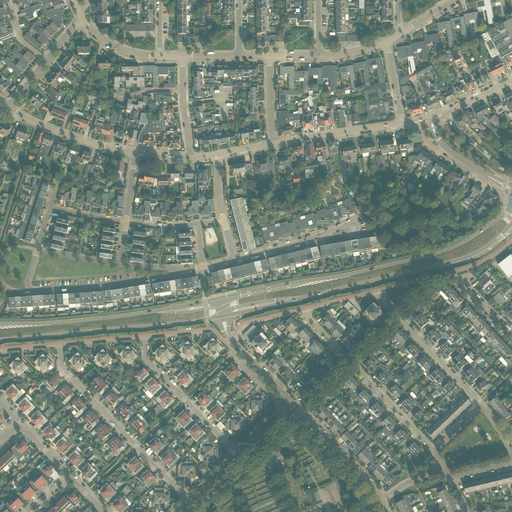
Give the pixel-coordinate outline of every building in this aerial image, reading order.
[(19,0),(17,1),(18,5),(22,3),(24,10),(30,8),(29,5),(31,1),(33,0),(19,0)] [(45,5),(40,7),(41,9),(43,14),(47,17),(63,11),(64,11),(62,5),(63,4),(63,3),(61,0),(58,0),(52,2),(52,3),(51,3),(52,6),(53,6),(54,9),(47,11),(45,5)] [(491,6),(490,0),(486,0),(482,1),(483,2),(477,3),(476,2),(476,3),(478,10),(482,9),(482,7),(487,7),(487,10),(486,10),(488,25),(494,24),(491,6)] [(504,0),(490,0),(491,6),(496,5),(495,3),(500,2),(501,6),(500,6),(502,17),(507,16),(504,0)] [(30,8),(24,10),(21,11),(22,15),(26,14),(28,20),(34,18),(33,15),(35,11),(41,9),(40,7),(39,4),(37,5),(30,8)] [(62,22),(63,11),(47,17),(52,22),(48,27),(55,32),(56,33),(59,29),(59,30),(60,29),(59,28),(63,23),(62,22)] [(475,32),(481,31),(478,12),(470,14),(470,15),(464,16),(464,15),(465,23),(470,22),(469,20),(474,20),(475,23),(474,23),(475,32)] [(296,15),(286,15),(286,18),(299,18),(299,20),(299,21),(299,25),(309,25),(309,21),(312,21),(312,15),(303,15),(302,15),(299,15),(296,15)] [(465,23),(464,15),(464,17),(456,18),(457,20),(451,21),(450,19),(452,28),(456,27),(456,25),(461,24),(461,28),(460,28),(462,39),(468,38),(465,23)] [(232,16),(223,16),(223,25),(230,25),(230,22),(232,22),(232,16)] [(511,18),(487,32),(500,54),(502,58),(511,52),(511,18)] [(452,28),(450,19),(450,21),(443,23),(443,24),(437,25),(437,24),(438,32),(443,31),(443,29),(447,29),(448,32),(447,32),(449,46),(455,45),(452,28)] [(55,32),(48,27),(47,26),(43,31),(37,27),(38,26),(36,24),(38,23),(36,21),(35,23),(31,28),(40,35),(47,41),(51,36),(52,37),(53,36),(52,36),(55,32)] [(5,23),(0,24),(0,26),(1,28),(0,29),(0,36),(13,32),(11,28),(8,29),(5,23)] [(14,35),(13,32),(0,36),(0,41),(2,41),(6,43),(7,46),(13,44),(11,37),(14,35)] [(30,36),(31,35),(27,32),(23,37),(40,50),(43,45),(45,46),(45,45),(48,41),(47,41),(40,35),(36,40),(30,36)] [(487,32),(480,35),(492,58),(499,74),(505,71),(501,64),(498,65),(494,57),(500,54),(487,32)] [(435,54),(441,53),(438,34),(430,35),(431,37),(425,38),(424,36),(424,37),(426,45),(430,44),(430,42),(435,41),(435,45),(434,45),(435,54)] [(426,45),(424,37),(425,42),(417,43),(418,44),(412,45),(412,44),(411,44),(413,52),(417,51),(417,50),(422,49),(423,52),(421,53),(423,61),(428,60),(426,45)] [(90,42),(84,42),(84,43),(78,43),(78,53),(90,53),(90,42)] [(401,48),(398,48),(399,57),(404,56),(404,58),(408,57),(410,68),(409,68),(410,74),(410,75),(414,73),(416,72),(415,67),(413,52),(411,44),(412,46),(404,47),(404,49),(401,49),(401,48)] [(35,57),(28,51),(23,56),(18,52),(19,51),(15,48),(11,53),(20,61),(20,60),(27,66),(31,61),(32,62),(33,61),(32,61),(35,57)] [(459,48),(450,53),(451,56),(454,62),(463,57),(459,48)] [(63,59),(71,65),(73,62),(75,64),(77,61),(68,54),(63,59)] [(20,60),(20,61),(16,65),(10,61),(11,60),(7,57),(5,59),(4,58),(2,59),(4,62),(8,66),(12,69),(20,75),(23,70),(25,71),(25,70),(28,66),(27,66),(20,60)] [(366,60),(368,69),(372,68),(372,66),(377,65),(377,68),(376,69),(379,83),(384,83),(380,58),(372,59),(372,61),(367,62),(366,60)] [(481,63),(477,65),(486,83),(488,82),(489,82),(490,82),(490,81),(491,81),(485,69),(484,67),(487,66),(483,58),(480,59),(481,63)] [(499,74),(492,58),(489,60),(493,68),(490,69),(493,77),(499,74)] [(71,65),(63,59),(59,65),(68,72),(70,69),(68,68),(71,65)] [(99,60),(99,69),(110,69),(111,60),(104,60),(99,60)] [(371,86),(368,69),(366,60),(366,62),(359,63),(359,65),(353,66),(353,64),(354,73),(359,72),(358,70),(363,69),(364,72),(363,73),(365,87),(371,86)] [(430,63),(420,69),(423,74),(433,68),(430,63)] [(138,64),(121,64),(121,71),(132,71),(132,77),(141,78),(141,67),(138,67),(138,64)] [(339,68),(340,76),(341,79),(349,77),(351,89),(357,88),(354,73),(353,64),(352,64),(353,66),(345,67),(345,69),(340,70),(339,68)] [(144,67),(141,67),(141,78),(144,78),(144,72),(153,72),(153,88),(159,88),(159,73),(158,73),(158,68),(156,68),(156,66),(144,66),(144,67)] [(224,74),(224,66),(217,66),(217,70),(214,70),(214,76),(217,76),(217,74),(224,74)] [(255,69),(255,68),(253,68),(253,66),(249,66),(249,77),(249,79),(253,79),(253,81),(257,81),(257,69),(255,69)] [(336,91),(336,85),(336,66),(328,67),(328,68),(322,68),(322,67),(322,77),(330,77),(331,85),(330,85),(330,92),(336,91)] [(158,67),(158,68),(158,73),(159,73),(168,73),(168,84),(164,84),(164,88),(175,88),(175,67),(158,67)] [(295,89),(294,80),(294,74),(294,67),(286,67),(286,69),(280,69),(280,67),(280,76),(285,76),(285,74),(290,74),(290,77),(289,77),(289,89),(295,89)] [(308,69),(308,77),(313,77),(313,75),(318,75),(318,79),(317,79),(317,87),(322,87),(322,77),(322,67),(322,69),(314,69),(314,70),(308,71),(308,69)] [(454,68),(451,69),(455,77),(463,95),(468,92),(464,85),(462,86),(454,68)] [(471,69),(469,70),(469,71),(470,71),(475,82),(476,82),(479,87),(481,86),(482,86),(483,85),(484,84),(480,76),(477,78),(475,73),(473,68),(471,69)] [(53,71),(50,75),(57,80),(60,77),(63,80),(65,77),(55,69),(53,71)] [(308,77),(308,69),(308,73),(300,73),(300,74),(294,74),(294,80),(299,80),(299,78),(304,78),(304,82),(302,82),(303,91),(308,91),(308,77)] [(420,69),(416,72),(414,73),(417,77),(423,87),(428,95),(435,108),(441,105),(437,97),(436,96),(432,97),(431,94),(432,94),(421,75),(423,74),(420,69)] [(463,71),(459,73),(462,78),(463,80),(466,84),(466,86),(467,86),(469,91),(470,90),(471,89),(472,90),(473,90),(475,89),(475,88),(472,81),(470,82),(467,76),(466,76),(465,73),(463,71)] [(407,72),(398,74),(400,81),(407,77),(408,76),(410,75),(410,74),(407,75),(407,72)] [(414,73),(410,75),(408,76),(410,80),(410,81),(417,77),(414,73)] [(57,80),(50,75),(48,78),(46,80),(54,87),(57,84),(55,83),(57,80)] [(408,76),(407,77),(400,81),(401,87),(406,86),(405,84),(406,82),(410,80),(408,76)] [(126,82),(126,77),(114,77),(113,98),(117,98),(117,94),(124,94),(124,88),(120,88),(120,83),(119,83),(119,82),(126,82)] [(126,77),(126,82),(126,88),(132,88),(132,83),(136,83),(136,88),(141,88),(141,82),(145,82),(144,78),(141,78),(132,77),(126,77)] [(455,77),(452,78),(455,85),(453,86),(459,97),(463,95),(455,77)] [(16,87),(7,79),(0,86),(0,89),(3,92),(6,88),(8,90),(9,90),(11,92),(16,87)] [(443,83),(438,85),(441,90),(440,91),(446,103),(451,100),(445,88),(445,87),(443,83)] [(366,87),(363,88),(364,93),(367,93),(376,91),(375,90),(377,90),(379,89),(380,94),(378,95),(379,99),(386,98),(385,92),(386,92),(385,84),(366,87)] [(447,85),(445,87),(445,88),(451,100),(457,98),(453,90),(450,92),(447,85)] [(428,95),(423,87),(422,88),(426,96),(429,102),(425,104),(428,111),(435,108),(428,95)] [(54,94),(48,90),(47,89),(45,92),(52,98),(54,94)] [(200,91),(192,91),(192,95),(193,95),(194,95),(194,98),(195,98),(195,101),(202,100),(204,99),(204,91),(200,91)] [(289,96),(301,96),(301,91),(279,91),(279,99),(281,99),(281,105),(279,105),(288,105),(288,100),(286,100),(285,95),(289,95),(289,96)] [(39,107),(45,100),(36,93),(30,101),(32,103),(35,106),(36,105),(39,107)] [(171,93),(155,93),(155,102),(163,102),(163,107),(168,107),(168,102),(171,102),(171,93)] [(54,94),(52,98),(50,102),(55,105),(59,97),(54,94)] [(99,97),(89,94),(88,97),(96,99),(95,103),(97,103),(99,97)] [(368,101),(365,102),(366,107),(369,107),(377,105),(378,105),(379,109),(378,109),(380,118),(387,116),(386,112),(390,112),(390,111),(388,112),(387,106),(389,106),(387,98),(386,98),(379,99),(368,101)] [(126,107),(126,110),(131,111),(141,113),(143,105),(147,106),(147,105),(147,102),(143,102),(139,101),(138,105),(133,105),(131,105),(132,100),(128,99),(127,105),(126,107)] [(413,99),(407,101),(411,116),(418,114),(413,99)] [(416,99),(413,99),(418,114),(424,113),(422,105),(418,106),(416,99)] [(509,115),(510,118),(511,117),(511,113),(509,111),(507,109),(506,106),(503,107),(500,101),(493,105),(498,114),(499,115),(502,113),(501,112),(505,111),(506,115),(507,116),(509,115)] [(103,127),(101,133),(108,136),(109,135),(113,136),(115,126),(116,122),(118,114),(117,114),(116,114),(118,105),(114,104),(111,113),(113,114),(113,115),(111,116),(110,120),(111,122),(110,124),(104,123),(103,127)] [(195,114),(203,113),(202,107),(203,107),(203,104),(199,105),(200,107),(194,108),(195,114)] [(57,118),(60,112),(61,108),(54,105),(50,115),(57,118)] [(138,143),(138,144),(138,143),(142,144),(144,132),(146,133),(147,128),(147,124),(146,120),(145,115),(148,114),(147,110),(148,110),(148,106),(147,106),(143,105),(141,113),(139,123),(139,124),(144,124),(143,128),(142,129),(141,130),(141,131),(140,133),(140,134),(139,135),(139,136),(139,137),(138,139),(138,140),(138,141),(138,143)] [(327,118),(326,108),(326,106),(322,107),(325,126),(331,125),(329,117),(327,118)] [(489,113),(486,106),(480,108),(483,116),(489,121),(492,124),(493,124),(495,127),(501,121),(495,115),(492,118),(489,116),(487,114),(489,113)] [(62,107),(61,108),(60,112),(57,118),(58,118),(58,119),(60,120),(61,119),(64,121),(67,115),(66,114),(68,110),(62,107)] [(258,113),(258,107),(250,107),(250,114),(253,114),(253,117),(259,117),(259,113),(258,113)] [(342,110),(341,107),(334,108),(336,123),(343,122),(342,114),(343,114),(342,110)] [(480,108),(474,111),(478,118),(481,117),(485,120),(484,121),(487,123),(490,126),(492,124),(489,121),(483,116),(480,108)] [(130,115),(129,121),(136,122),(139,123),(141,113),(131,111),(130,115)] [(278,120),(285,118),(293,116),(293,114),(288,114),(288,111),(278,112),(278,120)] [(308,111),(305,111),(306,115),(308,128),(310,128),(311,129),(312,128),(313,128),(313,127),(313,125),(316,125),(314,118),(314,117),(313,117),(313,118),(312,118),(312,119),(310,120),(309,119),(310,119),(308,111)] [(476,119),(473,112),(467,115),(472,126),(475,124),(473,121),(476,119)] [(83,116),(76,114),(74,117),(72,124),(76,125),(75,125),(76,126),(78,127),(78,126),(79,126),(81,120),(83,116)] [(95,114),(93,119),(92,125),(92,124),(96,125),(94,131),(98,132),(97,134),(100,134),(101,133),(103,127),(104,123),(97,121),(99,115),(95,114)] [(159,121),(149,121),(150,123),(151,127),(152,134),(160,133),(162,133),(161,140),(158,140),(157,144),(158,144),(158,148),(165,149),(166,141),(165,141),(166,133),(166,131),(164,120),(164,114),(160,115),(160,120),(159,121)] [(293,116),(285,118),(288,134),(294,133),(293,127),(290,127),(289,122),(300,120),(299,114),(293,116)] [(87,117),(83,116),(81,120),(79,126),(80,126),(79,127),(80,128),(82,128),(82,127),(86,129),(88,122),(89,120),(86,119),(87,117)] [(467,124),(463,116),(459,119),(465,131),(467,130),(465,125),(467,124)] [(288,134),(285,118),(278,120),(279,124),(282,124),(283,129),(280,129),(281,135),(288,134)] [(465,131),(459,119),(454,121),(456,124),(454,124),(458,131),(459,131),(460,131),(461,130),(462,133),(465,132),(465,131)] [(132,127),(129,139),(130,139),(130,140),(132,140),(135,140),(138,127),(139,127),(139,124),(139,123),(136,122),(135,126),(134,126),(132,127)] [(142,144),(142,145),(149,147),(151,139),(147,138),(148,133),(152,134),(151,127),(150,123),(147,124),(147,128),(146,133),(144,132),(142,144)] [(483,130),(482,130),(486,134),(489,131),(481,123),(479,126),(483,130)] [(0,128),(0,134),(7,137),(11,127),(2,124),(1,128),(0,128)] [(118,125),(116,136),(123,138),(125,131),(125,127),(121,126),(118,125)] [(23,142),(27,143),(30,136),(26,134),(28,131),(19,128),(16,136),(15,139),(23,142)] [(248,137),(247,129),(244,129),(244,131),(240,132),(238,132),(239,136),(241,136),(242,140),(246,139),(245,137),(248,137)] [(166,133),(165,141),(166,141),(167,141),(167,148),(168,148),(169,149),(170,149),(170,148),(171,148),(174,148),(174,134),(173,132),(173,131),(166,131),(166,133)] [(177,131),(173,131),(173,132),(174,134),(174,148),(176,148),(176,149),(179,149),(179,148),(180,148),(180,141),(180,140),(182,140),(182,141),(183,141),(182,136),(181,136),(182,136),(177,136),(177,131)] [(230,133),(228,134),(229,142),(231,141),(231,143),(235,142),(234,137),(237,136),(236,132),(234,133),(234,135),(230,135),(230,133)] [(36,136),(34,143),(33,144),(39,147),(44,135),(39,133),(37,136),(36,136)] [(46,159),(47,157),(54,138),(45,135),(37,156),(46,159)] [(210,144),(209,136),(206,137),(206,136),(205,135),(202,135),(202,136),(198,137),(199,144),(203,144),(204,147),(208,146),(208,145),(210,144)] [(502,140),(501,142),(505,146),(509,142),(504,137),(501,139),(502,140)] [(9,140),(5,151),(9,152),(13,141),(9,140)] [(394,152),(394,149),(393,141),(386,142),(387,150),(388,153),(394,152)] [(406,149),(405,141),(399,142),(400,154),(407,153),(407,149),(406,149)] [(58,143),(56,151),(55,153),(59,154),(62,155),(60,160),(61,160),(59,164),(62,165),(66,153),(63,152),(65,145),(58,143)] [(320,143),(315,144),(317,153),(318,161),(322,160),(322,159),(327,158),(324,144),(320,144),(320,143)] [(307,149),(305,150),(305,155),(305,163),(305,165),(305,171),(305,179),(309,178),(309,175),(312,174),(312,173),(314,173),(313,169),(314,169),(315,169),(314,164),(313,164),(312,157),(314,156),(313,152),(312,144),(306,145),(307,149)] [(374,144),(367,145),(369,156),(376,155),(374,144)] [(69,154),(66,153),(62,165),(65,166),(68,158),(74,160),(76,156),(78,150),(71,147),(69,154)] [(299,162),(296,147),(290,148),(292,157),(295,156),(296,164),(299,164),(299,162)] [(349,148),(350,159),(357,158),(355,147),(349,148)] [(350,159),(349,148),(342,149),(343,156),(347,156),(347,160),(350,159)] [(409,165),(408,166),(409,166),(411,167),(415,161),(420,165),(421,164),(427,155),(421,151),(420,153),(417,152),(414,156),(409,165)] [(79,158),(78,160),(77,162),(83,164),(85,160),(89,161),(91,154),(90,154),(90,153),(88,152),(87,152),(87,153),(84,152),(82,158),(79,158)] [(106,163),(108,157),(100,155),(99,157),(97,156),(95,162),(94,165),(97,166),(98,165),(105,168),(106,163)] [(427,155),(421,164),(423,165),(426,167),(428,165),(429,162),(431,160),(432,158),(427,155)] [(287,158),(279,159),(281,170),(284,170),(284,173),(292,172),(290,161),(287,161),(287,158)] [(494,158),(490,162),(498,168),(501,165),(494,158)] [(264,159),(265,161),(257,162),(257,167),(255,167),(256,173),(259,173),(259,170),(269,168),(269,172),(274,171),(273,161),(268,161),(268,159),(264,159)] [(126,177),(128,166),(124,166),(124,163),(116,161),(115,168),(114,169),(115,171),(121,172),(122,177),(122,178),(123,178),(123,179),(124,179),(125,179),(125,178),(126,178),(126,177)] [(429,169),(425,174),(428,176),(431,171),(436,175),(443,165),(437,161),(432,170),(429,169)] [(45,162),(42,172),(40,172),(39,175),(44,177),(48,163),(45,162)] [(245,164),(238,165),(240,173),(246,172),(247,181),(251,180),(250,170),(246,171),(245,164)] [(240,173),(238,165),(231,166),(233,174),(234,174),(234,176),(237,175),(237,174),(240,173)] [(435,177),(437,179),(441,173),(444,175),(448,169),(449,168),(446,166),(445,166),(445,167),(443,165),(436,175),(435,177)] [(170,171),(171,182),(174,182),(174,178),(179,178),(178,171),(170,171)] [(192,171),(185,171),(185,178),(185,184),(188,184),(188,183),(191,183),(195,183),(195,182),(195,174),(192,174),(192,171)] [(206,171),(199,171),(199,186),(209,186),(209,182),(207,182),(206,171)] [(457,173),(453,180),(454,181),(452,183),(460,188),(463,182),(462,181),(465,178),(457,173)] [(153,186),(153,182),(154,176),(144,174),(144,178),(139,177),(138,181),(144,182),(143,184),(153,186)] [(440,180),(436,186),(437,187),(439,188),(445,178),(443,177),(442,176),(440,180)] [(31,185),(32,185),(31,188),(34,188),(46,192),(49,184),(46,183),(47,180),(37,178),(34,178),(31,185)] [(168,185),(168,178),(158,179),(158,185),(163,185),(163,194),(168,194),(168,190),(168,185)] [(475,184),(465,199),(471,203),(469,205),(473,207),(474,208),(475,207),(479,201),(481,198),(478,196),(482,189),(475,184)] [(34,188),(31,197),(43,201),(46,192),(34,188)] [(70,201),(68,208),(72,209),(78,189),(72,188),(71,192),(70,192),(69,192),(68,192),(67,193),(66,193),(66,194),(65,194),(65,195),(64,196),(61,195),(60,200),(68,202),(69,200),(70,201)] [(314,193),(313,193),(313,188),(306,188),(306,195),(312,195),(312,196),(314,197),(314,193)] [(86,204),(84,211),(89,212),(93,192),(87,191),(86,195),(85,195),(84,195),(83,196),(82,196),(81,197),(81,198),(80,198),(80,199),(80,200),(77,199),(76,204),(84,205),(85,204),(86,204)] [(118,192),(118,196),(117,201),(116,201),(115,201),(114,201),(113,202),(112,203),(112,204),(111,205),(108,205),(108,209),(116,211),(116,209),(118,209),(117,216),(121,217),(124,193),(118,192)] [(459,196),(454,192),(448,198),(453,202),(459,196)] [(0,213),(3,214),(8,198),(8,197),(8,196),(7,195),(6,194),(5,194),(4,195),(3,196),(3,197),(2,197),(0,197),(0,213)] [(102,207),(100,214),(105,215),(108,195),(102,194),(102,198),(101,198),(100,198),(99,198),(98,199),(97,200),(96,201),(96,202),(96,203),(93,202),(92,207),(100,208),(101,207),(102,207)] [(476,207),(471,215),(476,218),(482,209),(485,211),(488,207),(485,205),(487,203),(491,206),(496,198),(489,194),(479,209),(476,207)] [(43,201),(31,197),(28,205),(41,209),(43,201)] [(199,220),(197,201),(196,201),(195,198),(191,199),(191,202),(192,206),(191,206),(190,207),(189,207),(188,208),(188,209),(187,210),(187,211),(187,212),(184,213),(185,217),(193,216),(193,215),(194,215),(195,220),(199,220)] [(241,198),(230,200),(230,201),(232,209),(245,206),(243,198),(241,198)] [(211,213),(211,218),(216,218),(213,199),(211,200),(208,200),(207,200),(208,205),(207,205),(206,205),(205,206),(204,207),(204,208),(204,209),(203,209),(203,210),(204,210),(204,211),(200,211),(201,216),(210,215),(209,213),(211,213)] [(341,202),(342,204),(338,206),(337,204),(343,218),(342,216),(347,214),(347,216),(355,213),(349,199),(341,202)] [(144,220),(149,220),(150,202),(144,201),(144,206),(143,206),(142,206),(141,206),(141,207),(140,207),(139,208),(139,209),(139,210),(138,210),(138,211),(135,211),(135,215),(143,216),(144,214),(145,214),(144,220)] [(178,216),(178,221),(182,221),(181,202),(176,203),(176,207),(175,207),(174,208),(173,208),(172,209),(172,210),(171,210),(171,211),(171,212),(171,213),(168,213),(168,218),(177,217),(176,216),(178,216)] [(161,216),(161,221),(166,222),(166,203),(160,203),(160,207),(159,207),(158,208),(157,208),(156,209),(155,210),(155,211),(155,212),(155,213),(152,213),(151,217),(160,217),(160,216),(161,216)] [(325,209),(330,223),(329,221),(334,220),(335,221),(343,218),(337,204),(329,207),(330,209),(326,211),(325,209)] [(28,205),(26,213),(38,217),(41,209),(28,205)] [(245,206),(232,209),(234,218),(247,214),(245,206)] [(325,209),(317,212),(318,214),(313,216),(312,214),(317,228),(317,226),(321,224),(322,226),(330,223),(325,209)] [(26,213),(23,222),(35,226),(38,217),(26,213)] [(57,219),(56,222),(68,225),(69,222),(72,222),(74,217),(60,214),(60,215),(60,218),(61,218),(61,219),(57,219)] [(247,214),(234,218),(235,222),(236,226),(237,226),(249,223),(247,214)] [(317,228),(312,214),(304,216),(305,219),(301,220),(300,218),(304,232),(305,232),(304,231),(309,229),(309,231),(317,228)] [(300,218),(292,220),(293,223),(288,224),(287,222),(291,236),(292,236),(291,235),(296,233),(296,235),(304,232),(300,218)] [(23,222),(21,230),(33,234),(35,226),(23,222)] [(55,227),(54,231),(67,234),(68,225),(56,222),(56,223),(58,223),(58,226),(59,227),(59,228),(55,227)] [(287,222),(279,224),(280,226),(275,228),(275,225),(278,240),(278,238),(283,237),(283,239),(291,236),(287,222)] [(103,231),(115,233),(116,229),(112,229),(112,227),(114,228),(114,224),(115,224),(104,223),(103,231)] [(237,226),(236,226),(237,230),(238,234),(239,234),(251,231),(249,223),(237,226)] [(278,240),(275,225),(266,228),(267,230),(262,231),(265,244),(265,242),(270,240),(270,242),(278,240)] [(134,232),(133,236),(146,237),(147,232),(150,232),(150,229),(147,228),(136,227),(137,227),(136,231),(138,231),(138,232),(134,232)] [(179,238),(191,237),(191,233),(187,234),(187,232),(189,232),(188,229),(189,229),(178,229),(179,238)] [(33,234),(21,230),(18,238),(30,242),(33,234)] [(429,230),(422,236),(420,234),(418,237),(419,239),(417,240),(419,242),(431,232),(429,230)] [(67,234),(54,231),(57,232),(56,235),(57,235),(57,236),(53,236),(52,239),(65,242),(66,238),(69,239),(70,235),(67,234)] [(103,231),(102,240),(114,242),(115,238),(111,237),(111,236),(112,236),(113,233),(115,233),(103,231)] [(239,234),(238,234),(239,238),(240,243),(241,243),(253,240),(251,231),(239,234)] [(146,237),(133,236),(136,236),(135,239),(137,239),(136,241),(133,240),(132,244),(145,246),(146,237)] [(191,237),(179,238),(179,247),(192,246),(192,242),(188,242),(188,241),(189,241),(189,238),(191,237)] [(369,238),(371,250),(383,248),(377,240),(376,240),(375,237),(369,238)] [(371,250),(369,238),(363,240),(365,251),(371,250)] [(65,242),(52,239),(52,240),(55,240),(54,243),(55,244),(55,245),(51,244),(51,248),(63,251),(65,242)] [(102,240),(98,240),(98,245),(101,245),(100,249),(113,250),(113,246),(110,246),(110,245),(111,245),(112,242),(114,242),(102,240)] [(241,243),(240,243),(243,253),(249,251),(249,250),(256,248),(253,240),(241,243)] [(363,240),(357,241),(359,252),(365,251),(363,240)] [(359,252),(357,241),(351,242),(353,253),(359,252)] [(351,242),(345,243),(346,254),(353,253),(351,242)] [(346,254),(345,243),(338,244),(340,255),(346,254)] [(145,246),(132,244),(134,245),(134,248),(136,248),(135,249),(131,249),(131,253),(143,254),(144,251),(147,251),(148,246),(145,246)] [(340,255),(338,244),(332,245),(334,256),(340,255)] [(334,256),(332,245),(326,246),(328,257),(334,256)] [(192,246),(179,247),(180,255),(192,255),(192,251),(188,251),(188,250),(190,250),(189,246),(192,246)] [(328,257),(326,246),(320,247),(322,258),(328,257)] [(311,249),(313,260),(320,259),(317,247),(311,249)] [(113,250),(100,249),(99,257),(112,259),(112,255),(108,255),(109,253),(110,253),(111,250),(113,250)] [(313,260),(311,249),(305,251),(307,262),(313,260)] [(305,251),(299,252),(301,263),(307,262),(305,251)] [(299,252),(292,254),(295,265),(301,263),(299,252)] [(143,254),(131,253),(133,253),(133,256),(134,257),(134,258),(130,258),(130,262),(145,263),(147,255),(143,254)] [(292,254),(286,255),(289,266),(295,265),(292,254)] [(511,254),(498,265),(508,278),(511,274),(511,254)] [(192,255),(180,255),(176,256),(176,261),(180,260),(180,264),(193,263),(193,259),(189,260),(189,258),(190,258),(190,255),(192,255)] [(286,255),(280,257),(283,268),(289,266),(286,255)] [(280,257),(274,258),(277,269),(283,268),(280,257)] [(277,269),(274,258),(268,260),(271,271),(277,269)] [(260,262),(263,273),(269,271),(266,260),(260,262)] [(263,273),(260,262),(254,263),(257,274),(263,273)] [(254,263),(248,265),(251,276),(257,274),(254,263)] [(251,276),(248,265),(242,266),(245,277),(251,276)] [(245,277),(242,266),(236,268),(239,279),(245,277)] [(239,279),(236,268),(230,269),(232,281),(239,279)] [(230,269),(224,271),(226,282),(232,281),(230,269)] [(491,275),(487,270),(478,278),(481,281),(479,283),(484,288),(483,289),(487,294),(496,286),(488,278),(491,275)] [(224,271),(218,272),(220,284),(226,282),(224,271)] [(220,284),(218,272),(211,274),(212,277),(209,277),(211,286),(220,284)] [(192,278),(193,288),(199,287),(199,289),(202,288),(201,280),(198,280),(197,277),(192,278)] [(445,295),(452,288),(448,284),(443,289),(441,287),(437,291),(439,293),(441,291),(445,295)] [(501,287),(492,295),(494,297),(492,299),(495,302),(496,301),(500,306),(506,300),(503,297),(511,288),(508,284),(503,289),(501,287)] [(391,302),(414,296),(411,286),(388,292),(391,302)] [(456,292),(452,288),(445,295),(449,299),(456,292)] [(105,292),(105,291),(102,291),(102,293),(97,293),(97,306),(103,305),(103,299),(106,298),(105,292)] [(106,298),(103,299),(103,305),(103,306),(106,306),(106,304),(107,303),(112,302),(112,301),(111,291),(105,292),(106,298)] [(456,292),(449,299),(446,301),(450,305),(460,296),(456,292)] [(450,305),(450,306),(457,313),(461,308),(459,305),(461,303),(464,300),(460,296),(450,305)] [(15,308),(15,298),(9,299),(9,301),(8,302),(5,310),(10,310),(11,311),(15,311),(15,308)] [(379,320),(379,318),(384,314),(380,310),(377,310),(377,307),(373,303),(362,313),(366,317),(369,317),(369,320),(373,324),(377,320),(379,320)] [(461,308),(457,313),(459,316),(462,316),(465,313),(467,315),(473,310),(470,308),(468,306),(466,308),(464,306),(461,308)] [(424,312),(420,307),(415,312),(419,316),(414,321),(418,325),(425,317),(424,315),(424,312)] [(335,316),(331,312),(329,310),(324,314),(326,316),(321,321),(325,325),(332,318),(335,316)] [(475,312),(473,310),(467,315),(471,319),(477,313),(476,311),(475,312)] [(471,319),(468,322),(472,325),(480,318),(478,316),(479,315),(477,313),(471,319)] [(287,329),(294,322),(290,317),(286,322),(283,320),(279,324),(281,327),(283,325),(287,329)] [(428,319),(425,317),(418,325),(422,329),(427,324),(430,328),(435,324),(430,319),(428,319)] [(336,322),(332,318),(325,325),(329,329),(336,322)] [(482,320),(480,318),(472,325),(476,329),(478,327),(485,321),(483,319),(482,320)] [(486,322),(485,321),(478,327),(476,329),(480,333),(482,331),(487,326),(485,323),(486,322)] [(294,322),(287,329),(290,333),(289,334),(291,337),(295,332),(293,330),(294,329),(298,326),(294,322)] [(336,322),(329,329),(333,333),(340,326),(336,322)] [(435,324),(430,328),(428,330),(428,331),(429,330),(431,332),(427,335),(432,339),(440,331),(441,331),(437,327),(438,326),(435,323),(435,324)] [(344,335),(348,330),(346,328),(344,330),(340,326),(333,333),(337,337),(342,332),(344,335)] [(487,326),(482,331),(485,335),(492,329),(491,327),(490,328),(487,326)] [(295,332),(291,337),(293,339),(298,335),(302,339),(309,332),(305,328),(300,333),(298,330),(295,332)] [(492,329),(485,335),(483,337),(487,341),(489,339),(495,333),(493,331),(494,330),(492,329)] [(348,330),(344,335),(346,337),(341,341),(345,346),(353,337),(352,339),(348,335),(351,333),(348,330)] [(393,339),(394,338),(397,341),(404,334),(402,332),(401,332),(400,330),(396,333),(394,331),(395,331),(390,336),(393,339)] [(443,334),(440,331),(432,339),(436,344),(439,340),(441,343),(447,337),(449,336),(446,332),(444,332),(443,334)] [(309,332),(302,339),(305,343),(303,345),(305,347),(310,343),(308,341),(308,340),(312,336),(309,332)] [(254,348),(254,350),(257,350),(261,354),(271,344),(261,333),(250,343),(254,348)] [(497,336),(495,333),(489,339),(493,343),(500,336),(498,335),(497,336)] [(406,336),(404,334),(397,341),(395,343),(397,346),(397,347),(400,350),(399,351),(407,344),(405,342),(408,339),(406,337),(406,336)] [(493,343),(490,345),(494,349),(497,347),(502,341),(500,339),(501,338),(500,336),(493,343)] [(353,337),(345,346),(349,350),(354,345),(356,347),(360,343),(358,340),(356,339),(355,339),(353,337)] [(447,337),(441,343),(443,345),(440,348),(444,352),(452,344),(453,344),(449,340),(449,338),(447,337)] [(212,338),(208,342),(213,347),(219,341),(218,340),(216,342),(212,338)] [(188,351),(194,345),(193,343),(191,345),(187,341),(183,346),(188,351)] [(219,341),(213,347),(218,353),(222,348),(219,345),(221,343),(219,341)] [(310,343),(305,347),(307,350),(311,354),(313,352),(321,345),(317,341),(313,344),(312,345),(310,343)] [(502,341),(497,347),(494,349),(498,353),(507,344),(505,343),(504,343),(502,341)] [(213,347),(208,342),(204,347),(207,350),(205,352),(206,354),(213,347)] [(407,344),(399,351),(402,354),(403,354),(404,353),(407,356),(416,347),(415,345),(414,345),(412,343),(409,346),(407,344)] [(163,354),(169,348),(168,346),(166,348),(162,344),(158,349),(163,354)] [(456,349),(452,344),(444,352),(448,357),(451,354),(454,356),(460,349),(458,351),(456,349)] [(509,346),(507,344),(498,353),(502,357),(501,357),(510,349),(508,347),(509,346)] [(196,346),(194,345),(188,351),(193,356),(197,352),(194,348),(196,346)] [(321,345),(313,352),(317,356),(315,358),(317,360),(322,356),(320,353),(324,349),(321,345)] [(128,355),(134,349),(133,348),(131,350),(128,346),(123,350),(128,355)] [(188,351),(183,346),(178,350),(182,354),(180,355),(181,357),(188,351)] [(213,347),(206,354),(208,355),(210,353),(213,357),(218,353),(213,347)] [(416,347),(407,356),(412,362),(413,361),(414,362),(419,357),(417,355),(420,352),(418,350),(418,349),(416,347)] [(169,348),(163,354),(168,359),(172,355),(169,351),(170,349),(169,348)] [(510,349),(501,357),(505,361),(511,354),(511,351),(511,350),(511,349),(511,348),(510,349)] [(103,358),(109,352),(108,351),(106,353),(102,349),(98,353),(103,358)] [(136,351),(134,349),(128,355),(133,361),(137,356),(134,353),(136,351)] [(163,354),(158,349),(153,353),(157,357),(155,359),(156,360),(163,354)] [(278,349),(276,351),(271,356),(273,358),(268,362),(272,367),(279,360),(276,356),(280,352),(280,351),(278,349)] [(460,349),(454,356),(456,358),(452,361),(456,365),(464,358),(465,357),(461,353),(461,352),(462,351),(460,349)] [(128,355),(123,350),(119,355),(122,358),(120,360),(122,362),(128,355)] [(193,356),(188,351),(181,357),(183,358),(185,356),(188,360),(193,356)] [(78,362),(84,356),(83,354),(81,356),(77,352),(73,357),(78,362)] [(111,354),(109,352),(103,358),(108,364),(112,360),(109,356),(111,354)] [(385,352),(383,355),(389,361),(392,358),(385,352)] [(103,358),(98,353),(94,358),(97,362),(95,363),(96,364),(103,358)] [(322,356),(317,360),(319,362),(322,360),(326,364),(333,357),(329,353),(325,357),(324,358),(322,356)] [(43,354),(38,358),(43,363),(50,357),(48,356),(46,358),(43,354)] [(168,359),(163,354),(156,360),(158,361),(160,360),(163,363),(168,359)] [(128,355),(122,362),(123,363),(125,361),(129,365),(133,361),(128,355)] [(372,356),(371,357),(370,355),(364,360),(364,361),(365,360),(367,362),(363,365),(367,369),(376,360),(372,356)] [(86,357),(84,356),(78,362),(83,367),(87,363),(84,359),(86,357)] [(419,357),(414,362),(411,364),(413,367),(415,365),(419,369),(429,360),(427,358),(426,358),(424,356),(421,359),(419,357)] [(18,357),(13,361),(18,367),(24,360),(23,359),(21,361),(18,357)] [(50,357),(43,363),(48,369),(53,364),(49,360),(51,359),(50,357)] [(78,362),(73,357),(68,361),(72,365),(70,367),(71,368),(78,362)] [(336,361),(333,357),(326,364),(329,368),(327,370),(329,373),(334,368),(332,366),(336,361)] [(43,363),(38,358),(34,362),(37,366),(35,368),(37,370),(43,363)] [(108,364),(103,358),(96,364),(98,366),(100,364),(103,368),(108,364)] [(464,358),(456,365),(460,370),(464,367),(466,369),(471,364),(464,358)] [(24,360),(18,367),(23,372),(28,368),(24,364),(26,362),(24,360)] [(283,364),(279,360),(272,367),(276,371),(281,366),(283,368),(288,364),(286,361),(283,364)] [(376,360),(367,369),(371,373),(374,370),(377,373),(384,366),(380,364),(376,360)] [(429,360),(419,369),(423,373),(424,372),(426,374),(431,370),(429,368),(432,365),(430,363),(430,362),(429,360)] [(18,367),(13,361),(9,366),(12,370),(10,371),(12,373),(18,367)] [(83,367),(78,362),(71,368),(73,369),(75,368),(78,371),(83,367)] [(174,364),(170,368),(176,375),(174,376),(177,379),(177,378),(180,382),(188,374),(183,368),(182,369),(180,371),(178,368),(180,366),(176,362),(174,364)] [(471,364),(466,369),(468,371),(465,374),(469,379),(475,372),(472,369),(475,367),(475,365),(473,362),(471,364)] [(48,369),(43,363),(37,370),(38,371),(40,369),(44,373),(48,369)] [(227,367),(222,371),(225,375),(222,377),(225,380),(227,377),(235,369),(232,366),(233,366),(230,363),(227,367)] [(284,371),(280,375),(284,379),(294,370),(290,366),(288,364),(283,368),(284,369),(285,370),(284,371)] [(384,366),(377,373),(379,375),(376,378),(380,382),(389,373),(386,370),(387,369),(384,366)] [(23,372),(18,367),(12,373),(13,374),(15,372),(19,376),(23,372)] [(132,374),(135,377),(139,382),(139,381),(141,383),(149,375),(143,369),(140,372),(137,370),(132,374)] [(235,369),(227,377),(233,383),(238,378),(241,375),(239,372),(239,373),(235,369)] [(431,370),(426,374),(430,378),(431,377),(434,379),(441,373),(439,371),(438,371),(436,369),(433,372),(431,370)] [(294,370),(284,379),(288,383),(292,379),(293,379),(295,380),(295,381),(300,376),(298,374),(294,370)] [(475,372),(469,379),(473,383),(476,380),(478,382),(483,377),(486,375),(484,372),(481,375),(477,371),(475,372)] [(90,379),(88,381),(91,383),(90,384),(92,386),(95,390),(103,382),(98,376),(98,373),(95,373),(94,374),(93,374),(91,376),(92,377),(90,379)] [(389,373),(380,382),(384,386),(387,383),(389,385),(393,381),(395,380),(394,379),(395,379),(390,373),(389,374),(389,373)] [(441,373),(434,379),(432,381),(433,382),(432,383),(434,385),(433,387),(436,390),(443,383),(441,381),(445,378),(443,376),(443,375),(441,373)] [(52,392),(54,389),(63,381),(57,376),(56,376),(54,374),(46,381),(49,383),(49,384),(51,386),(48,388),(52,392)] [(183,385),(185,388),(194,380),(188,374),(180,382),(183,385)] [(145,393),(148,390),(147,390),(156,383),(152,379),(153,379),(150,376),(142,384),(145,388),(142,390),(145,393)] [(234,384),(240,390),(248,383),(245,379),(243,376),(234,384)] [(296,384),(292,388),(296,392),(303,385),(306,383),(302,379),(300,376),(295,381),(296,381),(297,383),(296,384)] [(349,387),(355,381),(351,377),(348,380),(346,378),(347,377),(340,383),(342,385),(344,387),(345,386),(347,388),(349,387)] [(483,377),(478,382),(480,384),(477,387),(479,389),(478,390),(480,392),(481,392),(485,388),(487,391),(492,386),(490,384),(488,384),(487,385),(485,383),(487,381),(483,377)] [(349,387),(350,389),(348,391),(352,396),(358,390),(356,388),(359,385),(355,381),(349,387)] [(388,391),(392,395),(398,389),(395,385),(396,384),(393,381),(389,385),(391,388),(388,391)] [(103,382),(95,390),(98,394),(99,393),(101,395),(109,388),(103,382)] [(445,385),(443,383),(436,390),(438,392),(439,391),(440,391),(441,392),(442,392),(443,392),(444,390),(446,393),(450,389),(454,386),(452,384),(451,384),(449,382),(445,385)] [(6,393),(9,396),(20,386),(18,383),(15,386),(12,383),(3,391),(6,393)] [(147,390),(148,390),(153,396),(162,388),(159,386),(156,383),(147,390)] [(248,383),(240,390),(245,396),(254,388),(252,386),(251,386),(248,383)] [(303,385),(296,392),(300,396),(305,391),(307,393),(315,387),(312,384),(310,386),(309,386),(306,383),(303,385)] [(61,397),(70,389),(66,385),(66,386),(64,384),(53,394),(56,396),(58,394),(61,397)] [(14,403),(23,394),(20,391),(23,388),(20,386),(9,396),(12,400),(14,403)] [(119,392),(113,387),(103,397),(105,399),(104,400),(107,403),(116,395),(119,392)] [(70,389),(61,397),(64,400),(62,403),(64,405),(75,395),(73,393),(73,392),(70,389)] [(201,391),(194,397),(197,400),(197,399),(200,403),(208,395),(203,389),(202,390),(201,390),(201,391)] [(398,389),(392,395),(396,399),(398,397),(399,396),(401,398),(406,394),(404,392),(402,390),(400,391),(398,389)] [(154,398),(160,404),(168,396),(165,392),(163,390),(154,398)] [(352,396),(350,398),(353,400),(354,399),(355,400),(356,399),(358,402),(361,400),(368,394),(364,390),(360,393),(358,390),(352,396)] [(492,408),(501,402),(499,399),(501,398),(497,393),(491,398),(493,400),(490,402),(493,407),(492,407),(492,408)] [(365,404),(358,410),(361,413),(362,412),(365,409),(366,408),(371,403),(368,401),(369,400),(371,398),(368,394),(361,400),(365,404)] [(406,394),(401,398),(404,401),(400,404),(404,408),(411,402),(414,399),(410,395),(408,396),(406,394)] [(460,401),(467,408),(466,407),(470,403),(464,397),(461,394),(459,396),(462,399),(460,401)] [(24,396),(16,404),(18,406),(19,406),(22,409),(32,399),(28,395),(26,395),(25,396),(24,396)] [(116,395),(107,403),(111,407),(111,406),(114,408),(124,398),(122,396),(119,398),(116,395)] [(214,401),(208,395),(200,403),(203,406),(205,409),(214,401)] [(174,401),(172,399),(171,399),(168,396),(160,404),(166,409),(174,401)] [(246,402),(246,406),(256,406),(257,396),(251,396),(251,398),(249,398),(249,402),(246,402)] [(262,396),(257,396),(256,406),(266,406),(266,403),(262,403),(262,396)] [(74,410),(82,402),(79,399),(78,399),(76,397),(66,407),(68,409),(71,407),(74,410)] [(25,413),(27,416),(38,405),(32,399),(22,409),(25,413)] [(411,402),(404,408),(408,412),(411,409),(414,411),(418,407),(420,405),(421,404),(419,401),(417,403),(414,399),(411,402)] [(317,409),(315,411),(319,415),(325,409),(321,405),(324,402),(322,400),(315,407),(317,409)] [(455,400),(453,402),(462,411),(465,409),(467,408),(460,401),(458,403),(455,400)] [(82,402),(74,410),(77,413),(74,416),(77,419),(87,408),(85,406),(86,406),(82,402)] [(207,410),(209,413),(210,413),(213,416),(221,408),(215,402),(207,410)] [(462,411),(453,402),(451,404),(454,407),(452,409),(458,416),(460,415),(459,414),(462,411)] [(502,404),(501,402),(492,408),(494,409),(496,412),(507,404),(506,402),(502,404)] [(120,416),(129,408),(123,403),(115,410),(117,412),(117,413),(120,416)] [(371,403),(366,408),(365,409),(370,415),(371,415),(380,407),(376,403),(373,406),(371,403)] [(507,404),(496,412),(499,415),(498,415),(499,417),(507,411),(505,409),(509,406),(507,404)] [(418,407),(414,411),(416,414),(413,417),(417,421),(423,415),(419,411),(422,408),(420,405),(418,407)] [(256,406),(246,406),(246,409),(251,409),(251,416),(256,416),(256,406)] [(266,406),(256,406),(256,416),(261,416),(261,410),(266,410),(266,406)] [(380,407),(371,415),(372,416),(371,416),(377,422),(378,421),(383,416),(381,414),(384,411),(380,407)] [(129,408),(120,416),(123,420),(124,419),(126,422),(137,411),(134,409),(132,412),(129,408)] [(216,419),(216,420),(218,422),(226,414),(221,408),(213,416),(216,419)] [(458,416),(452,409),(449,411),(446,408),(444,410),(454,419),(456,417),(457,417),(458,416)] [(28,417),(31,420),(31,419),(34,423),(42,415),(37,409),(28,417)] [(174,416),(173,417),(176,421),(174,423),(176,426),(179,423),(187,416),(187,415),(184,412),(182,409),(181,410),(180,409),(175,414),(176,415),(174,416)] [(329,414),(325,409),(319,415),(323,419),(329,414)] [(86,423),(95,415),(92,412),(91,412),(89,410),(78,420),(81,423),(83,420),(86,423)] [(226,420),(226,425),(236,425),(236,415),(236,410),(233,410),(232,411),(232,415),(233,415),(233,420),(226,420)] [(454,419),(444,410),(443,411),(446,415),(443,417),(450,424),(452,422),(451,422),(454,419)] [(329,414),(323,419),(327,424),(336,415),(333,413),(331,411),(329,414)] [(509,414),(507,411),(499,417),(500,417),(503,421),(507,419),(508,421),(511,418),(511,413),(511,412),(509,414)] [(138,413),(128,423),(130,425),(129,426),(133,430),(141,422),(144,419),(141,416),(138,413)] [(34,423),(39,429),(48,421),(42,415),(34,423)] [(98,419),(95,415),(86,423),(89,426),(87,429),(89,432),(100,422),(98,419)] [(193,421),(187,415),(179,423),(184,429),(193,421)] [(240,416),(236,415),(236,425),(246,426),(246,420),(239,420),(240,416)] [(338,418),(336,415),(327,424),(331,428),(339,420),(337,418),(338,418)] [(385,419),(383,416),(378,421),(381,424),(382,422),(386,426),(392,420),(388,416),(385,419)] [(450,424),(443,417),(441,419),(438,416),(436,418),(445,427),(448,425),(449,425),(450,424)] [(445,427),(436,418),(434,419),(437,422),(435,425),(442,432),(443,430),(445,427)] [(141,422),(133,430),(136,433),(137,433),(139,435),(149,425),(147,422),(144,419),(141,422)] [(343,424),(339,420),(331,428),(335,432),(341,426),(343,424)] [(386,426),(383,429),(387,433),(388,436),(395,430),(393,427),(396,424),(392,420),(386,426)] [(49,422),(41,430),(43,433),(46,436),(47,436),(55,428),(49,422)] [(99,437),(107,428),(104,425),(103,425),(101,423),(91,433),(93,436),(96,433),(99,437)] [(186,431),(191,436),(199,429),(196,425),(197,425),(194,423),(186,431)] [(430,424),(428,425),(437,435),(440,432),(440,433),(442,432),(435,425),(433,427),(430,424)] [(47,436),(46,436),(50,440),(52,442),(60,434),(57,431),(60,428),(58,426),(58,425),(55,428),(47,436)] [(236,425),(226,425),(226,430),(232,431),(232,443),(236,443),(236,435),(236,425)] [(236,425),(236,435),(239,435),(239,431),(246,431),(246,426),(236,425)] [(437,435),(428,425),(426,427),(429,430),(427,433),(433,440),(435,438),(434,438),(437,435)] [(345,430),(341,426),(335,432),(339,436),(345,430)] [(107,428),(99,437),(104,442),(112,435),(110,433),(111,432),(107,428)] [(205,434),(203,432),(199,429),(191,436),(197,442),(205,434)] [(395,430),(388,436),(390,439),(393,438),(396,442),(398,439),(405,433),(401,429),(398,432),(395,430)] [(151,436),(152,437),(146,443),(151,449),(163,439),(162,438),(160,441),(157,438),(159,432),(158,430),(151,436)] [(198,448),(198,452),(208,452),(208,442),(204,442),(204,441),(206,439),(208,439),(208,437),(211,434),(209,432),(199,441),(202,444),(203,444),(203,449),(198,448)] [(344,442),(350,436),(346,432),(340,437),(344,442)] [(353,433),(350,436),(344,442),(348,446),(354,440),(357,438),(353,433)] [(409,437),(405,433),(398,439),(401,442),(399,443),(403,447),(408,443),(406,440),(409,437)] [(208,439),(208,442),(208,452),(218,453),(218,449),(218,448),(217,445),(215,443),(213,443),(213,442),(216,440),(211,434),(208,437),(208,439)] [(62,435),(53,444),(56,446),(59,449),(67,441),(62,435)] [(111,450),(120,442),(117,438),(116,439),(114,436),(106,444),(111,450)] [(59,449),(62,453),(65,455),(76,444),(70,439),(67,441),(59,449)] [(165,441),(163,439),(151,449),(157,455),(165,447),(162,444),(165,441)] [(354,440),(348,446),(352,450),(360,442),(358,444),(354,440)] [(19,441),(9,451),(15,458),(18,461),(28,451),(26,449),(28,447),(24,442),(22,444),(19,441)] [(123,445),(120,442),(111,450),(115,453),(114,454),(114,455),(116,457),(125,448),(123,446),(123,445)] [(365,446),(360,442),(352,450),(356,454),(362,448),(365,446)] [(410,445),(408,443),(403,447),(405,450),(407,448),(411,452),(417,446),(413,442),(410,445)] [(417,446),(411,452),(413,455),(412,456),(413,458),(412,459),(414,461),(421,455),(421,454),(420,455),(418,453),(421,450),(417,446)] [(363,450),(357,456),(361,460),(370,452),(366,447),(363,450)] [(74,449),(66,457),(68,459),(72,463),(72,462),(80,455),(80,454),(75,449),(74,449)] [(164,463),(175,452),(173,450),(173,449),(170,452),(167,449),(158,457),(164,463)] [(15,458),(9,451),(5,455),(11,462),(15,458)] [(175,452),(164,463),(169,468),(178,460),(175,457),(178,454),(175,452)] [(208,452),(198,452),(198,455),(202,455),(202,462),(207,462),(208,452)] [(218,453),(208,452),(207,462),(213,462),(213,456),(218,456),(218,453)] [(374,456),(370,452),(361,460),(365,464),(374,456)] [(11,462),(5,455),(1,459),(7,465),(11,462)] [(72,462),(72,463),(75,466),(77,468),(86,460),(80,455),(72,462)] [(139,461),(135,458),(133,456),(125,464),(128,467),(125,469),(127,472),(139,461)] [(374,456),(365,464),(369,468),(377,460),(374,456)] [(369,468),(373,472),(379,467),(381,465),(381,464),(377,460),(369,468)] [(44,464),(39,470),(40,472),(40,471),(48,480),(51,478),(49,477),(53,473),(51,470),(53,468),(51,466),(46,461),(44,464)] [(144,467),(139,461),(127,472),(130,475),(133,472),(136,475),(144,467)] [(79,470),(78,470),(81,472),(84,476),(84,475),(93,468),(95,465),(93,463),(90,465),(87,462),(79,470)] [(178,466),(177,466),(177,471),(187,472),(188,462),(184,462),(184,466),(184,463),(183,463),(181,462),(181,463),(180,463),(179,464),(178,465),(178,466)] [(191,462),(188,462),(187,472),(197,472),(197,467),(191,466),(191,462)] [(373,472),(373,473),(377,477),(383,471),(382,470),(385,469),(381,465),(379,467),(373,472)] [(84,475),(84,476),(87,479),(90,482),(98,474),(97,473),(93,468),(84,475)] [(151,475),(146,469),(136,477),(140,481),(138,483),(140,485),(151,475)] [(48,480),(40,471),(40,472),(34,477),(43,486),(48,480)] [(187,472),(177,471),(177,477),(184,477),(184,482),(187,482),(187,472)] [(387,475),(383,471),(377,477),(380,481),(387,475)] [(187,472),(187,482),(187,487),(190,487),(191,479),(194,479),(195,478),(195,477),(197,477),(197,472),(187,472)] [(387,475),(380,481),(385,485),(387,483),(389,485),(399,476),(398,475),(397,475),(395,476),(394,476),(393,476),(389,472),(387,475)] [(157,480),(151,475),(140,485),(142,488),(145,485),(148,488),(157,480)] [(506,488),(503,475),(499,476),(497,476),(499,486),(502,485),(503,489),(506,488)] [(34,477),(28,483),(37,491),(43,486),(34,477)] [(488,478),(486,479),(488,488),(491,487),(492,492),(495,491),(492,478),(488,479),(488,478)] [(37,491),(28,483),(26,480),(20,486),(23,488),(31,497),(37,491)] [(477,481),(475,481),(477,491),(480,490),(481,494),(484,494),(481,481),(477,482),(477,481)] [(106,482),(97,490),(103,495),(114,485),(112,482),(109,485),(106,482)] [(473,496),(469,483),(466,484),(463,484),(466,494),(469,493),(470,497),(473,496)] [(114,485),(103,495),(108,501),(117,493),(114,490),(117,487),(114,485)] [(23,488),(17,494),(25,502),(31,497),(23,488)] [(159,499),(159,488),(154,488),(154,495),(149,495),(149,498),(159,499)] [(165,489),(159,488),(159,499),(169,499),(169,495),(164,495),(165,489)] [(440,499),(449,494),(448,494),(446,489),(442,491),(441,488),(434,492),(437,497),(439,496),(440,499)] [(67,495),(64,497),(74,507),(80,501),(78,499),(76,497),(72,492),(68,496),(67,495)] [(25,502),(17,494),(11,499),(19,508),(25,502)] [(449,494),(440,499),(442,501),(438,503),(439,506),(451,499),(449,496),(450,496),(449,494)] [(115,509),(127,498),(124,495),(121,498),(118,495),(110,503),(115,509)] [(406,495),(403,496),(397,499),(399,502),(396,503),(399,508),(409,503),(410,502),(406,495)] [(74,507),(64,497),(60,501),(69,510),(73,506),(74,507)] [(127,498),(115,509),(118,511),(123,511),(129,506),(131,504),(131,503),(127,498)] [(159,499),(149,498),(149,502),(152,502),(151,508),(159,508),(159,499)] [(14,511),(19,508),(11,499),(5,505),(11,511),(14,511)] [(159,499),(159,508),(164,509),(164,502),(169,502),(169,499),(159,499)] [(451,499),(439,506),(441,508),(444,506),(446,509),(454,504),(453,502),(453,503),(451,499)] [(60,501),(56,505),(62,511),(66,507),(60,501)] [(404,511),(412,508),(409,503),(399,508),(400,511),(404,511)]
